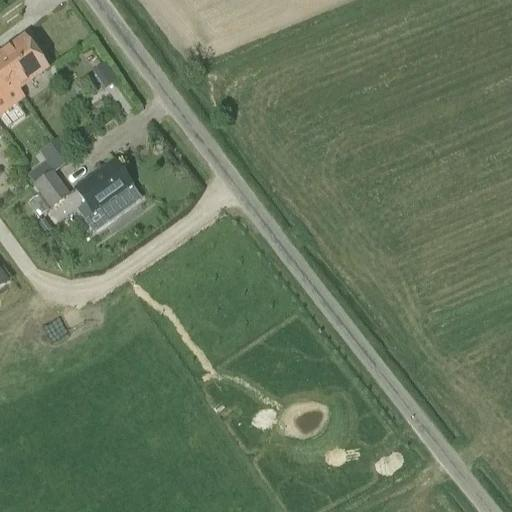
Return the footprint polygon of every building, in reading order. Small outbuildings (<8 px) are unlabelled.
[(0,116),(23,100),(21,97),(17,91),(47,69),(25,39),(0,58),(0,116)] [(106,65),(93,74),(106,92),(119,83),(106,65)] [(70,159),(56,140),(37,153),(44,163),(25,176),(33,186),(52,172),(70,159)] [(93,215),(132,187),(114,162),(75,190),(93,215)] [(70,196),(54,175),(52,172),(33,186),(51,210),(70,196)]
